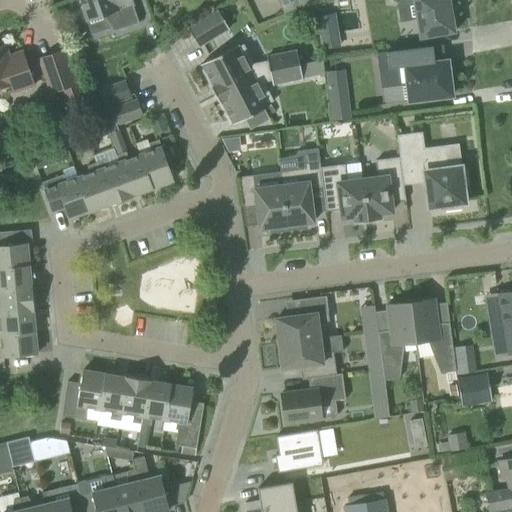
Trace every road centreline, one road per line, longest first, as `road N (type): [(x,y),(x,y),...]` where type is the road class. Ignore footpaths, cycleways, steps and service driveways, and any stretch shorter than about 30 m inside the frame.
road 1 (residential): [(227,208),(60,259),(65,340),(243,367)]
road 2 (residential): [(242,295),(511,247)]
road 3 (residential): [(160,64),(227,208)]
road 4 (residential): [(243,367),(218,511)]
